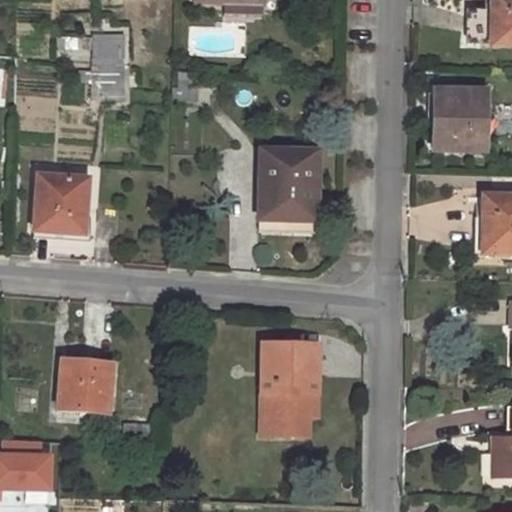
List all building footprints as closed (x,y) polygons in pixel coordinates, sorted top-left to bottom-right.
[(261,17),(260,0),(193,0),(193,2),(224,3),(224,16),(261,17)] [(511,0),(490,0),(490,40),(511,40),(511,0)] [(122,66),(123,36),(91,35),(91,59),(99,59),(99,64),(122,66)] [(99,100),(122,100),(122,66),(99,64),(99,100)] [(176,100),(195,99),(196,73),(171,71),(171,98),(176,98),(176,100)] [(432,92),(432,151),(483,151),(483,92),(432,92)] [(313,221),(314,154),(257,153),(256,220),(313,221)] [(79,235),(84,181),(35,177),(30,231),(79,235)] [(511,198),(482,198),(481,254),(511,253),(511,198)] [(315,406),(316,348),(262,346),(260,417),(280,418),(280,437),(305,438),(305,417),(305,407),(315,406)] [(105,415),(110,367),(58,362),(53,410),(105,415)] [(305,417),(315,417),(315,406),(305,407),(305,417)] [(260,417),(259,436),(280,437),(280,418),(260,417)] [(147,448),(148,426),(121,424),(121,433),(113,433),(113,440),(121,440),(121,447),(147,448)] [(507,441),(493,441),(493,479),(499,479),(500,457),(507,457),(507,441)] [(511,441),(507,441),(507,457),(500,457),(499,479),(511,478),(511,441)] [(0,493),(48,494),(48,443),(0,442),(0,493)]
